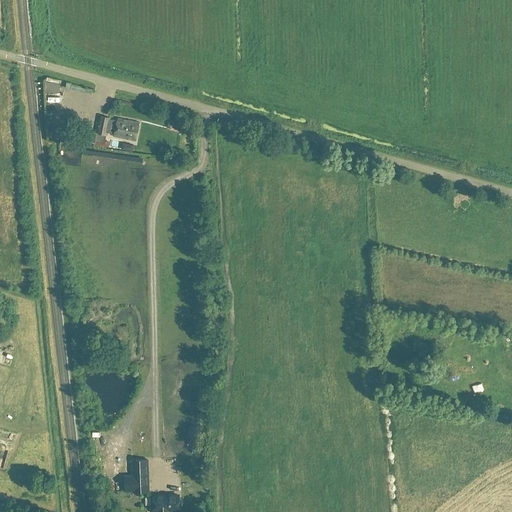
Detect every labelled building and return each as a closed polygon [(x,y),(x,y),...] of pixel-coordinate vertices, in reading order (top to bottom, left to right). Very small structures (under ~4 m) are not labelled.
[(107,134),(110,118),(100,116),(97,132),(107,134)] [(139,122),(118,118),(115,136),(135,140),(139,122)] [(0,373),(7,375),(9,369),(0,367),(0,373)] [(133,476),(125,476),(126,491),(134,491),(134,492),(149,491),(148,460),(133,460),(133,476)] [(171,511),(171,510),(187,509),(186,495),(156,496),(156,510),(157,510),(156,511),(171,511)]
